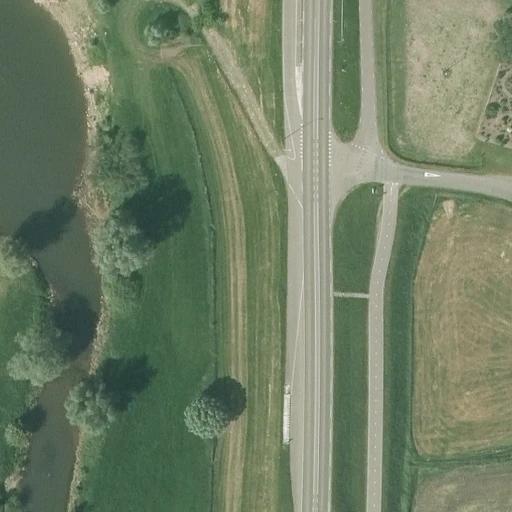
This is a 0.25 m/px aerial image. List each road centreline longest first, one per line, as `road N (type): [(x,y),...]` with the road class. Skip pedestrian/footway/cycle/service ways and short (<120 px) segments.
road 1 (primary): [(312,511),(313,165)]
road 2 (unclassified): [(359,168),(367,134),(365,0)]
road 3 (primary): [(313,165),(317,0)]
road 4 (unclassified): [(511,192),(359,168)]
